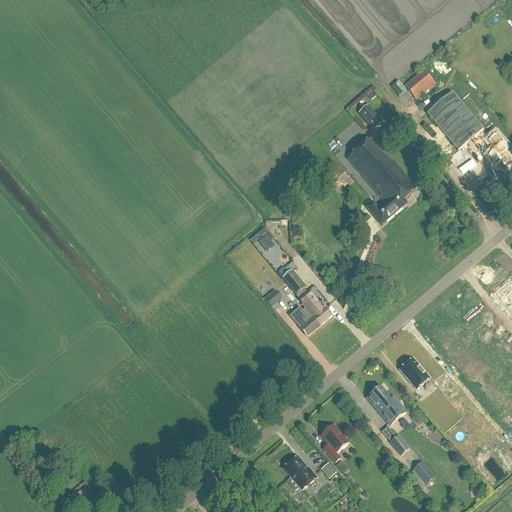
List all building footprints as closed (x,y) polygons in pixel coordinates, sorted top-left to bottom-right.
[(404,88),(416,102),(435,86),(423,72),(404,88)] [(483,131),(452,95),(427,116),(458,153),(483,131)] [(359,115),(373,132),(382,124),(368,108),(359,115)] [(511,168),(511,158),(507,153),(510,150),(497,134),(487,142),(495,151),(487,157),(493,163),(489,166),(490,167),(491,167),(496,173),(496,174),(496,175),(500,172),(503,176),(511,168)] [(382,220),(385,224),(402,209),(401,208),(406,204),(404,202),(416,191),(372,139),(347,160),(386,206),(380,212),(373,204),(366,209),(377,223),(382,220)] [(268,236),(259,244),(267,253),(274,247),(270,243),(272,241),(268,236)] [(292,272),(283,280),(297,297),(306,289),(292,272)] [(507,282),(492,295),(511,318),(511,317),(511,288),(508,284),(507,282)] [(306,311),(320,329),(333,318),(325,309),(323,311),(314,300),(309,293),(298,302),(306,311)] [(297,311),(290,302),(278,311),(286,321),(297,311)] [(300,330),(307,339),(320,329),(306,311),(297,318),(304,327),(300,330)] [(413,361),(399,373),(416,393),(430,381),(413,361)] [(380,389),(367,400),(390,428),(406,414),(393,399),(390,401),(380,389)] [(349,445),(333,427),(321,438),(329,447),(323,452),(335,465),(340,461),(336,456),(349,445)] [(396,440),(388,429),(382,434),(390,445),(401,458),(409,451),(398,438),(396,440)] [(297,460),(284,470),(292,480),(287,484),(295,493),(300,489),(302,492),(317,480),(308,471),(307,472),(297,460)] [(422,464),(413,472),(426,487),(435,479),(422,464)] [(321,471),(329,481),(337,475),(328,465),(321,471)] [(57,489),(65,497),(78,486),(70,477),(57,489)] [(74,499),(74,500),(84,511),(96,511),(99,510),(87,496),(91,492),(85,485),(72,496),(73,498),(74,499)]
